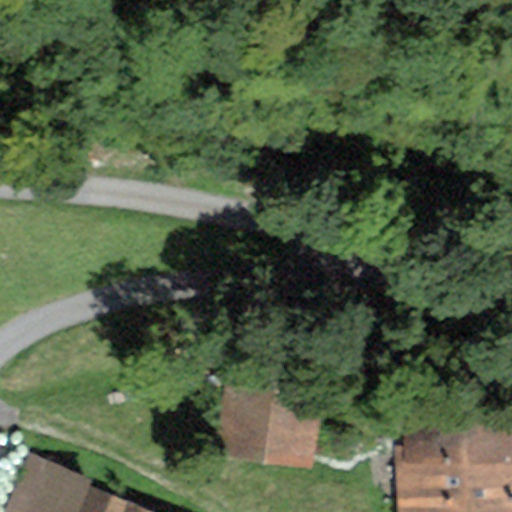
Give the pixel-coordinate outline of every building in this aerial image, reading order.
[(220,468),(316,481),(328,392),(233,378),(220,468)] [(511,511),(511,416),(402,427),(405,461),(396,461),(400,511),(511,511)] [(21,511),(80,511),(91,488),(43,466),(21,511)] [(0,494),(2,497),(8,498),(14,496),(18,491),(20,485),(18,478),(13,474),(6,473),(0,475),(0,494)] [(144,511),(91,488),(80,511),(144,511)]
